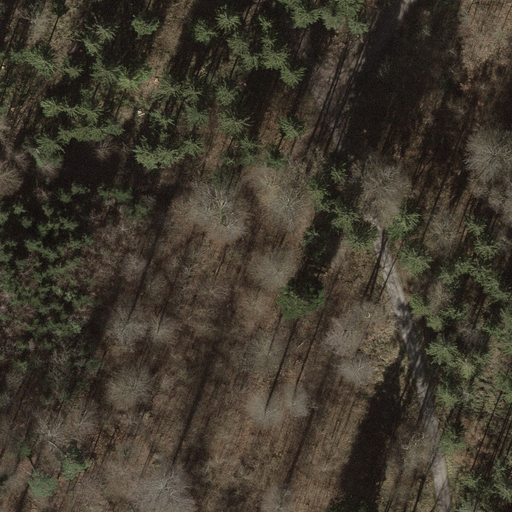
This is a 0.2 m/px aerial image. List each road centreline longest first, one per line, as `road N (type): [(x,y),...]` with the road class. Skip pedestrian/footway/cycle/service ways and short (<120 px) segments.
road 1 (track): [(442,511),(430,412),(377,226),(336,112),(270,0)]
road 2 (track): [(413,0),(336,112)]
